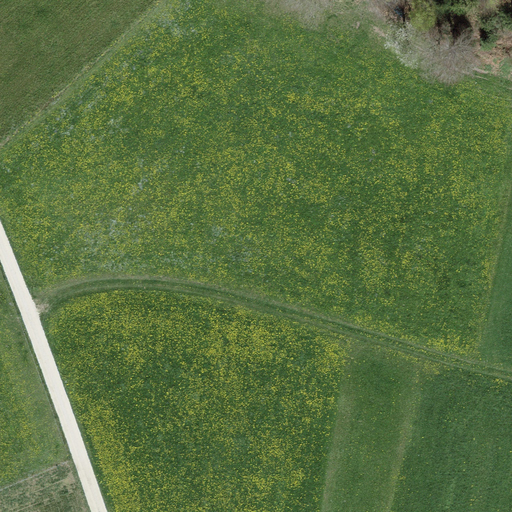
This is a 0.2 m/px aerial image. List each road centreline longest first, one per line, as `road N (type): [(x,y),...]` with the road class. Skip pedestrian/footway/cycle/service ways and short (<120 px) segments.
road 1 (track): [(24,306),(83,287),(186,288),(511,375)]
road 2 (track): [(0,247),(95,511)]
